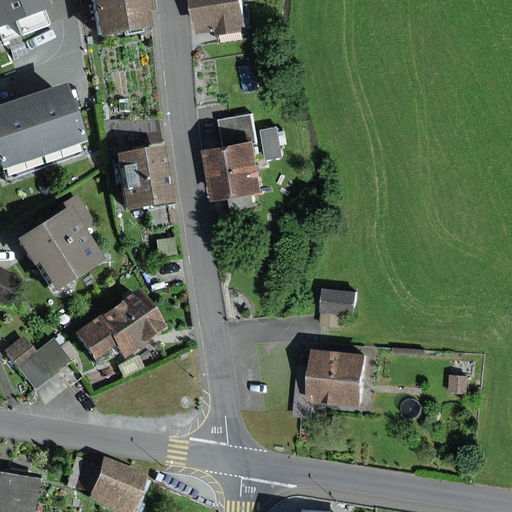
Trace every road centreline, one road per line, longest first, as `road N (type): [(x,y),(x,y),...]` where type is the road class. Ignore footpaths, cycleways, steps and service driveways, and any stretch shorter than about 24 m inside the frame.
road 1 (residential): [(238,461),(166,0)]
road 2 (residential): [(511,503),(238,461)]
road 3 (unclassified): [(238,461),(0,426)]
